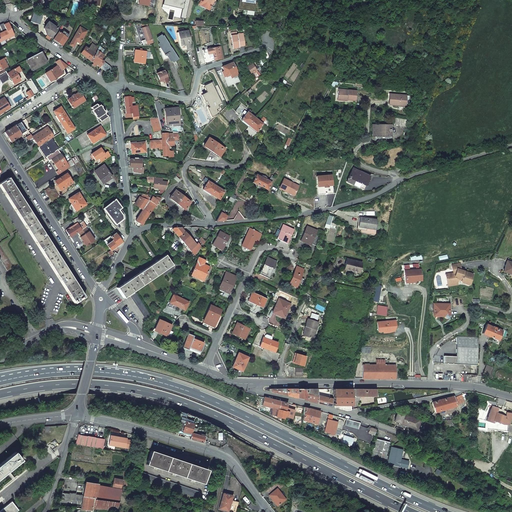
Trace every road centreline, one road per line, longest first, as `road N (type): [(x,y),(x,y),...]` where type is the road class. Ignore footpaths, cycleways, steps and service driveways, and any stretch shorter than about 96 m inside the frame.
road 1 (trunk): [(0,396),(84,386),(135,391),(209,415),(414,511)]
road 2 (trunk): [(439,511),(177,387),(140,375),(51,373)]
road 3 (residential): [(210,224),(331,208),(511,145)]
road 4 (tertiary): [(468,386),(234,383)]
road 5 (residential): [(269,511),(226,457),(76,415)]
road 6 (residential): [(224,109),(246,160),(190,161),(183,169),(210,224)]
road 7 (residential): [(0,140),(97,295)]
road 8 (residential): [(121,84),(187,98),(201,70),(257,50),(271,31)]
road 9 (residential): [(349,414),(511,487)]
road 10 (residential): [(132,233),(113,88)]
road 11 (residential): [(349,414),(468,386)]
